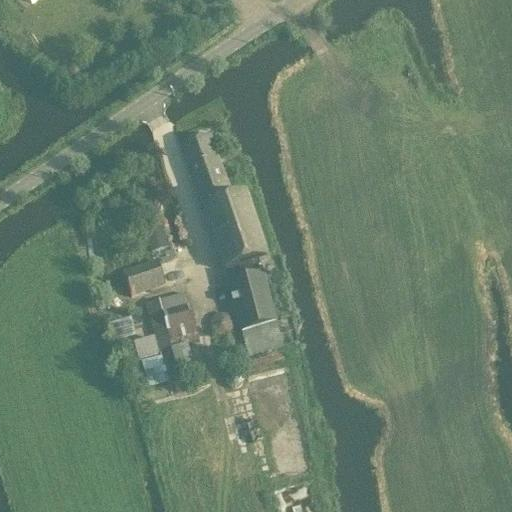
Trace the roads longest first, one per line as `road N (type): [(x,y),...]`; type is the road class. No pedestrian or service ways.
road 1 (track): [(420,511),(330,82),(436,132),(511,116)]
road 2 (tertiary): [(303,0),(0,202)]
